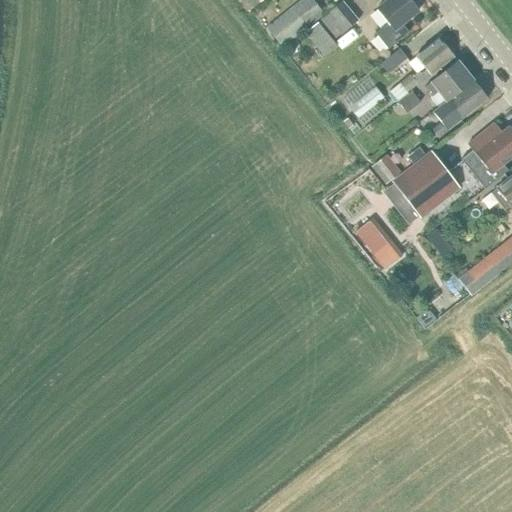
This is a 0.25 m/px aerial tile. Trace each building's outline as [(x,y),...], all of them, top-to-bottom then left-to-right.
[(309,0),(300,0),(292,7),(307,26),(321,14),(309,0)] [(388,49),(397,43),(409,33),(402,24),(419,11),(410,0),(386,0),(375,9),(387,23),(375,33),(388,49)] [(324,58),(337,48),(331,41),(358,21),(343,2),(303,32),(324,58)] [(282,48),(308,27),(307,26),(292,7),(266,27),(282,48)] [(418,85),(438,69),(454,57),(439,38),(423,51),(416,56),(426,69),(421,73),(420,71),(412,76),(410,74),(389,91),(397,102),(408,94),(408,93),(406,91),(417,83),(418,85)] [(388,73),(407,58),(399,49),(380,64),(388,73)] [(431,83),(425,87),(427,89),(431,94),(433,97),(439,93),(445,101),(446,102),(472,81),(457,62),(442,74),(431,83)] [(363,124),(388,104),(368,78),(343,98),(363,124)] [(471,111),(487,99),(472,81),(446,102),(445,101),(437,108),(433,111),(442,123),(432,132),(438,139),(448,131),(448,130),(460,120),(471,111)] [(406,113),(420,102),(411,91),(408,93),(408,94),(397,102),(406,113)] [(474,149),(461,160),(467,168),(485,189),(507,171),(503,165),(510,159),(511,157),(511,129),(509,126),(502,133),(494,123),(479,136),(470,144),(474,149)] [(401,148),(392,155),(406,171),(414,163),(401,148)] [(420,216),(459,185),(432,151),(393,182),(420,216)] [(385,185),(399,174),(386,157),(371,168),(385,185)] [(511,204),(511,176),(500,186),(491,193),(504,211),(511,204)] [(372,252),(390,239),(373,217),(355,231),(372,252)] [(443,259),(452,252),(435,229),(425,237),(443,259)] [(472,296),(511,263),(511,236),(458,279),(472,296)]
